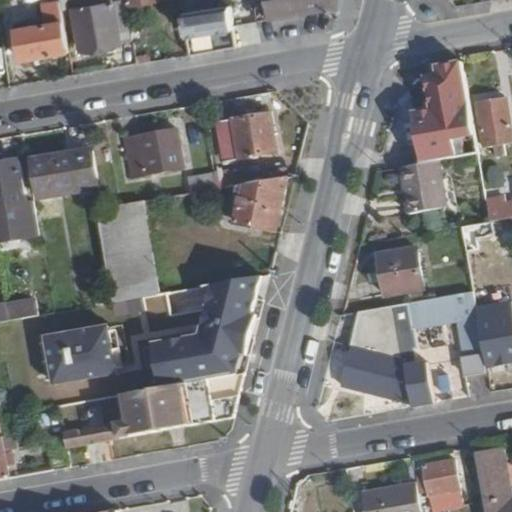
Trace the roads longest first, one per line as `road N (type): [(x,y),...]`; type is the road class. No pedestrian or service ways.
road 1 (residential): [(367,51),(0,115)]
road 2 (residential): [(337,165),(265,460)]
road 3 (residential): [(265,460),(0,506)]
road 4 (residential): [(511,414),(265,460)]
road 5 (residential): [(367,51),(511,25)]
